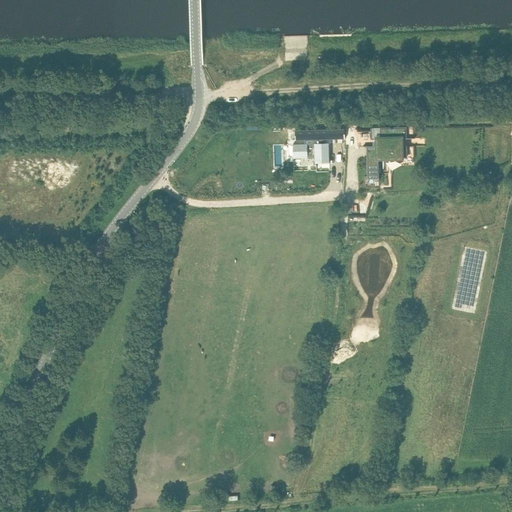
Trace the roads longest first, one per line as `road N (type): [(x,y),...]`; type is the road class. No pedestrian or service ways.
road 1 (tertiary): [(0,478),(93,255),(193,124),(194,0)]
road 2 (track): [(511,484),(195,511)]
road 3 (track): [(0,93),(199,91)]
